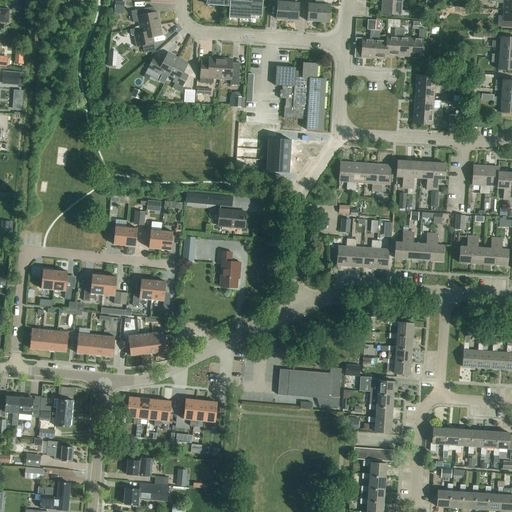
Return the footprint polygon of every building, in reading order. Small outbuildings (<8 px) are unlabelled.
[(250,16),(261,17),(262,0),(251,0),(251,2),(224,0),(206,0),(206,5),(229,7),(228,18),(250,20),(250,16)] [(287,20),(288,0),(283,0),(284,2),(277,2),(276,19),(287,20)] [(292,0),(288,0),(287,20),(298,21),(299,4),(292,3),(292,0)] [(318,22),(319,0),(314,0),(315,5),(308,4),(307,22),(318,22)] [(319,0),(318,22),(329,23),(330,6),(323,5),(323,0),(319,0)] [(511,0),(491,0),(492,1),(494,3),(496,4),(504,4),(504,10),(511,10),(511,0)] [(123,10),(124,2),(115,2),(114,9),(123,10)] [(401,3),(382,2),(381,14),(409,16),(409,11),(401,11),(401,3)] [(153,7),(144,9),(131,12),(133,23),(138,22),(139,28),(159,24),(157,13),(154,13),(153,7)] [(0,9),(0,23),(8,24),(9,10),(0,9)] [(511,10),(504,10),(503,17),(498,16),(497,27),(511,28),(511,10)] [(386,37),(386,41),(385,56),(386,56),(397,56),(399,28),(399,21),(395,21),(395,28),(394,28),(394,37),(386,37)] [(480,21),(473,26),(477,30),(483,25),(480,21)] [(139,28),(140,28),(129,30),(130,35),(132,36),(133,36),(135,47),(142,46),(144,54),(155,52),(153,38),(162,36),(159,24),(139,28)] [(404,28),(399,28),(397,56),(410,57),(411,38),(403,38),(404,28)] [(411,38),(410,57),(422,58),(424,30),(419,29),(418,39),(411,38)] [(369,39),(355,39),(354,52),(361,52),(361,58),(373,59),(375,31),(370,30),(369,39)] [(379,31),(375,31),(373,59),(385,60),(386,56),(385,56),(386,41),(379,40),(379,31)] [(492,41),(492,44),(492,48),(499,49),(511,49),(511,38),(500,38),(500,42),(492,41)] [(511,49),(499,49),(499,55),(491,54),(491,59),(511,60),(511,49)] [(14,64),(24,65),(25,50),(16,50),(14,64)] [(107,67),(116,67),(117,54),(109,53),(107,67)] [(168,76),(177,58),(167,53),(162,62),(153,58),(147,69),(161,76),(163,73),(168,76)] [(0,56),(0,67),(7,68),(7,67),(9,68),(10,59),(8,59),(8,58),(0,56)] [(188,64),(177,58),(168,76),(174,79),(172,82),(182,87),(188,76),(183,73),(188,64)] [(209,58),(208,62),(201,62),(199,84),(213,85),(213,79),(219,79),(220,59),(209,58)] [(220,59),(219,79),(230,80),(230,86),(238,86),(240,64),(232,63),(232,60),(220,59)] [(511,71),(511,60),(491,59),(491,63),(498,63),(498,70),(511,71)] [(276,67),(275,86),(282,87),(282,91),(280,91),(279,99),(285,99),(285,106),(284,106),(283,118),(307,119),(306,130),(322,131),(325,79),(317,79),(318,64),(303,63),(302,72),(295,72),(296,68),(276,67)] [(26,73),(3,72),(2,86),(25,87),(26,73)] [(415,88),(443,90),(444,85),(434,84),(435,77),(416,75),(415,88)] [(494,87),(494,91),(501,91),(511,92),(511,81),(502,80),(501,87),(494,87)] [(415,88),(414,100),(433,101),(434,94),(443,94),(443,90),(415,88)] [(133,89),(131,98),(138,100),(141,92),(133,89)] [(493,97),(493,101),(511,102),(511,92),(501,91),(501,98),(493,97)] [(234,92),(231,94),(229,97),(229,107),(244,108),(244,98),(241,98),(241,93),(234,92)] [(433,101),(414,100),(413,112),(442,114),(442,109),(433,108),(433,101)] [(511,102),(493,101),(493,106),(500,106),(500,113),(511,113),(511,102)] [(442,114),(413,112),(413,124),(432,126),(432,118),(441,119),(442,114)] [(0,129),(0,140),(5,141),(5,140),(8,140),(8,132),(1,131),(1,129),(0,129)] [(268,139),(267,150),(290,151),(290,140),(268,139)] [(267,150),(266,161),(289,162),(290,151),(267,150)] [(266,161),(266,172),(288,173),(289,162),(266,161)] [(407,189),(409,162),(397,161),(396,177),(403,178),(402,189),(407,189)] [(409,162),(407,189),(413,189),(413,178),(420,179),(421,163),(409,162)] [(351,191),(352,163),(340,163),(338,182),(346,183),(346,191),(351,191)] [(352,163),(351,191),(355,191),(356,183),(364,184),(365,164),(352,163)] [(433,163),(421,163),(420,179),(426,179),(426,190),(431,190),(433,163)] [(445,164),(433,163),(431,190),(432,190),(431,197),(436,198),(437,180),(444,180),(445,164)] [(365,164),(364,184),(372,184),(371,192),(376,192),(378,165),(365,164)] [(378,165),(376,192),(380,193),(381,185),(389,185),(390,166),(378,165)] [(484,194),(486,167),(473,166),(472,185),(480,186),(479,194),(484,194)] [(498,168),(486,167),(484,194),(489,194),(489,186),(497,187),(498,173),(498,168)] [(497,187),(496,189),(503,189),(503,200),(508,200),(510,173),(498,173),(497,187)] [(191,193),(190,203),(202,204),(203,194),(191,193)] [(147,201),(146,211),(160,212),(161,202),(147,201)] [(181,209),(182,203),(164,201),(164,208),(181,209)] [(339,205),(338,213),(349,214),(349,206),(339,205)] [(219,210),(218,226),(244,229),(245,212),(219,210)] [(134,211),(133,225),(144,226),(145,212),(134,211)] [(410,212),(410,220),(417,221),(418,213),(410,212)] [(454,230),(464,230),(465,216),(455,215),(454,230)] [(340,233),(349,233),(350,220),(341,219),(340,233)] [(1,221),(0,234),(11,235),(12,222),(1,221)] [(126,227),(115,226),(113,245),(124,246),(126,227)] [(137,229),(126,227),(124,246),(135,247),(137,229)] [(161,231),(150,230),(148,248),(159,249),(161,231)] [(172,232),(161,231),(159,249),(171,251),(172,232)] [(406,259),(408,233),(403,232),(402,243),(395,243),(394,259),(406,259)] [(408,233),(406,259),(418,260),(419,244),(412,244),(413,233),(408,233)] [(426,245),(419,244),(418,260),(430,261),(432,234),(426,234),(426,245)] [(432,234),(430,261),(442,262),(443,246),(436,245),(437,234),(432,234)] [(470,264),(473,237),(467,237),(466,247),(459,247),(458,263),(470,264)] [(473,237),(470,264),(482,265),(484,249),(477,248),(478,237),(473,237)] [(490,249),(484,249),(482,265),(494,266),(496,239),(491,238),(490,249)] [(349,267),(351,239),(346,239),(346,247),(338,247),(336,266),(349,267)] [(356,240),(351,239),(349,267),(362,268),(363,248),(355,248),(356,240)] [(496,239),(494,266),(507,266),(508,250),(501,250),(502,239),(496,239)] [(371,249),(363,248),(362,268),(374,269),(376,241),(371,241),(371,249)] [(381,241),(376,241),(374,269),(387,269),(388,250),(380,249),(381,241)] [(183,261),(193,262),(194,246),(184,245),(183,261)] [(238,275),(239,275),(240,263),(231,262),(232,253),(219,252),(218,263),(222,264),(219,287),(236,288),(238,275)] [(55,270),(43,269),(41,289),(53,290),(55,270)] [(67,272),(55,270),(53,290),(65,291),(64,299),(70,300),(72,288),(66,287),(67,272)] [(90,290),(84,289),(83,301),(89,302),(90,298),(95,299),(96,295),(102,295),(104,275),(92,274),(90,290)] [(116,277),(104,275),(102,295),(114,296),(114,304),(120,305),(121,293),(115,292),(116,277)] [(153,280),(141,279),(139,294),(133,294),(132,306),(138,306),(139,299),(151,300),(153,280)] [(165,282),(153,280),(151,300),(163,301),(163,309),(169,310),(170,298),(164,297),(165,282)] [(396,335),(412,337),(413,324),(398,323),(398,322),(390,321),(389,326),(397,327),(396,334),(396,335)] [(43,330),(31,329),(29,349),(41,350),(43,330)] [(57,331),(43,330),(41,350),(54,351),(54,353),(54,351),(55,351),(57,331)] [(68,332),(57,331),(55,351),(66,353),(68,337),(69,337),(69,336),(68,336),(68,332)] [(164,331),(153,333),(155,353),(167,352),(165,336),(166,336),(166,335),(165,335),(164,331)] [(89,334),(78,333),(78,337),(76,337),(78,338),(76,354),(87,355),(89,334)] [(153,333),(139,335),(141,355),(154,353),(155,354),(155,353),(153,333)] [(103,336),(89,334),(87,355),(100,356),(100,357),(101,357),(101,356),(103,336)] [(396,335),(396,334),(389,334),(389,339),(396,339),(395,347),(395,348),(411,349),(412,337),(396,335)] [(139,335),(128,336),(128,340),(127,340),(128,340),(130,356),(141,355),(139,335)] [(115,337),(103,336),(101,356),(113,357),(114,341),(115,341),(116,341),(114,341),(115,337)] [(478,351),(468,351),(468,343),(464,343),(462,367),(477,368),(478,351)] [(478,344),(478,351),(477,368),(491,369),(492,352),(482,352),(483,344),(478,344)] [(492,352),(491,369),(505,370),(507,353),(506,353),(496,353),(497,345),(492,345),(492,352)] [(395,347),(388,346),(383,346),(383,351),(395,352),(394,359),(394,361),(411,362),(411,349),(395,348),(395,347)] [(410,375),(411,362),(394,361),(394,359),(387,359),(387,364),(394,364),(393,374),(410,375)] [(360,366),(345,365),(345,376),(359,377),(360,366)] [(280,369),(277,395),(320,399),(319,408),(338,409),(341,369),(330,368),(329,373),(280,369)] [(378,380),(370,379),(370,392),(377,392),(377,394),(393,395),(394,382),(378,381),(378,380)] [(40,406),(39,411),(56,413),(72,414),(73,401),(74,389),(61,387),(61,388),(59,388),(58,397),(60,398),(60,400),(57,399),(54,399),(54,407),(45,407),(46,398),(41,398),(40,406)] [(377,392),(370,392),(369,405),(376,405),(376,407),(392,408),(393,395),(377,394),(377,392)] [(6,396),(4,413),(13,414),(12,419),(11,426),(16,426),(17,426),(18,414),(19,398),(6,396)] [(18,414),(17,426),(22,427),(22,420),(23,420),(31,421),(31,417),(38,418),(40,405),(32,404),(33,399),(31,399),(32,396),(25,396),(25,398),(19,398),(18,414)] [(128,397),(126,417),(133,418),(133,424),(136,425),(139,399),(128,397)] [(139,399),(136,425),(140,425),(140,419),(147,420),(150,400),(139,399)] [(185,399),(183,419),(190,420),(189,426),(193,427),(196,401),(185,399)] [(150,400),(147,420),(154,420),(154,426),(157,427),(160,401),(150,400)] [(160,401),(157,427),(161,427),(161,421),(169,422),(171,402),(160,401)] [(196,401),(193,427),(196,427),(197,421),(204,421),(206,402),(196,401)] [(204,421),(203,428),(207,428),(207,422),(215,423),(217,403),(206,402),(204,421)] [(369,405),(368,410),(376,410),(375,418),(375,419),(391,420),(392,408),(376,407),(376,405),(369,405)] [(39,411),(39,416),(55,418),(54,426),(71,428),(72,414),(56,413),(39,411)] [(127,413),(119,412),(118,426),(125,427),(126,417),(127,413)] [(358,430),(358,418),(349,417),(348,430),(358,430)] [(375,419),(375,418),(368,417),(368,422),(375,423),(374,432),(390,433),(391,420),(375,419)] [(445,445),(446,429),(433,428),(432,444),(430,443),(430,451),(435,452),(435,444),(443,445),(445,445)] [(55,430),(39,429),(39,430),(37,430),(37,437),(54,439),(55,430)] [(445,445),(443,445),(442,452),(447,452),(448,445),(456,446),(457,446),(458,430),(446,429),(445,445)] [(457,446),(456,446),(455,453),(460,453),(461,446),(468,447),(470,447),(471,431),(458,430),(457,446)] [(470,447),(468,447),(468,454),(473,454),(473,447),(481,448),(482,448),(483,432),(471,431),(470,447)] [(482,448),(481,448),(480,455),(485,455),(486,448),(493,448),(495,449),(496,433),(483,432),(482,448)] [(495,449),(493,448),(493,456),(498,456),(498,449),(508,450),(509,433),(496,433),(495,449)] [(62,447),(59,447),(60,443),(47,442),(42,442),(41,454),(47,454),(47,457),(54,457),(54,460),(72,462),(73,448),(62,447)] [(25,465),(39,467),(40,456),(26,454),(25,465)] [(0,455),(0,462),(10,463),(10,457),(0,455)] [(136,458),(136,461),(127,460),(126,475),(151,477),(152,459),(136,458)] [(369,476),(385,477),(386,464),(370,463),(371,462),(363,461),(362,466),(370,467),(369,474),(369,476)] [(25,468),(24,479),(42,481),(43,469),(25,468)] [(441,478),(451,479),(451,470),(441,470),(441,478)] [(369,476),(369,474),(362,474),(361,479),(369,479),(368,487),(368,488),(384,490),(385,477),(369,476)] [(168,478),(155,477),(154,484),(167,485),(168,478)] [(58,483),(58,488),(45,487),(45,488),(38,487),(37,494),(41,495),(69,497),(70,484),(58,483)] [(167,502),(168,488),(170,488),(170,487),(139,484),(138,490),(125,489),(124,496),(123,496),(121,497),(121,502),(122,504),(123,504),(138,506),(138,500),(167,502)] [(450,492),(452,492),(452,485),(447,484),(447,492),(437,491),(436,507),(449,508),(450,492)] [(459,492),(452,492),(450,492),(449,508),(462,509),(463,493),(464,493),(465,485),(460,485),(459,492)] [(463,493),(462,509),(475,509),(476,493),(477,494),(478,486),(473,486),(472,493),(464,493),(463,493)] [(368,488),(368,487),(361,487),(361,492),(368,492),(367,500),(367,501),(383,502),(384,490),(368,488)] [(485,494),(477,494),(476,493),(475,509),(487,510),(488,494),(490,494),(490,487),(485,487),(485,494)] [(488,494),(487,510),(500,511),(501,495),(502,495),(503,489),(503,488),(498,488),(497,495),(490,494),(488,494)] [(501,495),(500,511),(511,511),(511,488),(510,489),(503,489),(502,495),(501,495)] [(67,511),(69,497),(41,495),(40,509),(67,511)] [(367,501),(367,500),(360,499),(360,504),(367,505),(366,511),(382,511),(383,502),(367,501)]
